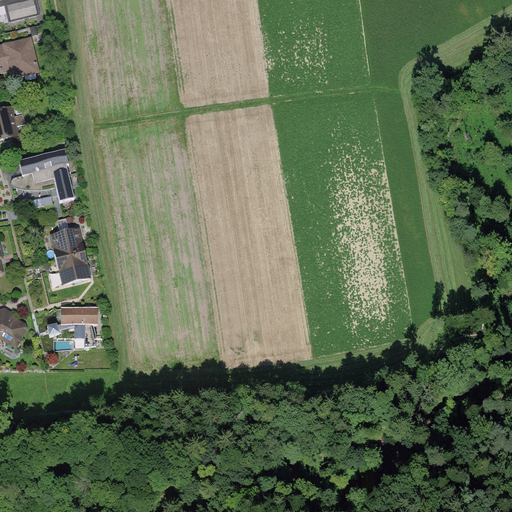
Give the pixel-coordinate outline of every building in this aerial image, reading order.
[(38,0),(0,0),(0,28),(43,19),(38,0)] [(37,37),(0,45),(0,75),(13,73),(14,81),(45,74),(37,37)] [(12,109),(0,111),(0,143),(20,139),(12,109)] [(69,152),(26,163),(34,194),(56,189),(60,206),(81,200),(69,152)] [(87,257),(81,232),(54,238),(60,263),(87,257)] [(93,282),(87,257),(60,263),(66,289),(93,282)] [(101,311),(66,310),(66,328),(53,328),(53,354),(100,350),(101,311)] [(7,315),(0,316),(0,343),(4,343),(18,351),(31,330),(7,315)]
